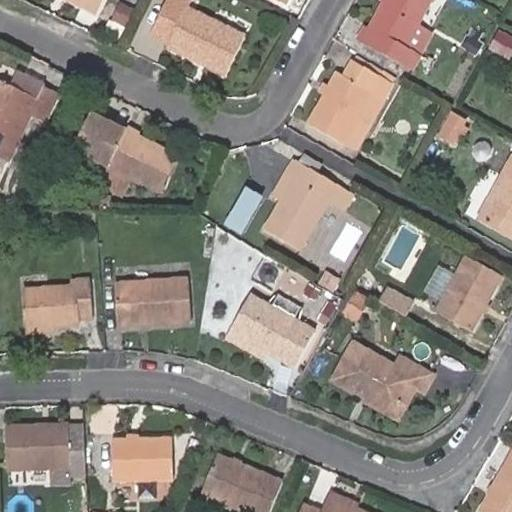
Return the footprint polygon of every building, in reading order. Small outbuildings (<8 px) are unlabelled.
[(108,0),(77,0),(102,12),(108,0)] [(251,40),(191,9),(195,0),(170,0),(154,36),(174,46),(173,48),(231,77),(251,40)] [(423,31),(440,0),(439,0),(386,0),(386,2),(389,6),(368,46),(418,73),(425,58),(412,52),(423,31)] [(425,58),(437,38),(423,31),(412,52),(425,58)] [(359,156),(395,88),(355,66),(344,85),(340,82),(313,131),(359,156)] [(56,92),(41,84),(34,99),(0,83),(0,158),(7,161),(29,114),(43,121),(56,92)] [(107,164),(124,131),(94,118),(78,151),(107,164)] [(450,118),(440,135),(450,141),(460,124),(450,118)] [(177,156),(124,131),(107,164),(160,189),(177,156)] [(26,149),(6,189),(15,193),(34,153),(26,149)] [(297,162),(289,178),(299,183),(284,210),(272,232),(306,248),(328,207),(340,214),(352,191),(297,162)] [(511,173),(484,223),(511,239),(511,173)] [(299,183),(289,178),(275,205),(284,210),(299,183)] [(252,186),(232,225),(249,234),(270,195),(252,186)] [(506,282),(471,262),(441,314),(476,334),(506,282)] [(184,278),(110,283),(114,330),(187,325),(184,278)] [(53,333),(81,332),(80,325),(96,324),(93,285),(78,286),(78,293),(63,295),(26,296),(28,334),(53,333)] [(385,301),(411,314),(418,301),(392,288),(385,301)] [(224,333),(262,355),(289,371),(311,332),(293,322),(263,305),(246,295),(224,333)] [(271,296),(263,305),(293,322),(296,310),(271,296)] [(321,303),(312,322),(321,326),(331,308),(321,303)] [(54,343),(53,333),(28,334),(29,344),(54,343)] [(257,363),(262,355),(224,333),(219,342),(257,363)] [(335,375),(356,386),(360,379),(378,389),(373,396),(399,410),(417,380),(430,388),(439,373),(395,347),(390,356),(358,338),(335,375)] [(360,379),(356,386),(373,396),(378,389),(360,379)] [(77,471),(92,470),(89,426),(74,426),(74,422),(10,426),(13,468),(76,464),(77,471)] [(177,450),(114,445),(110,481),(174,486),(177,450)] [(274,511),(289,480),(227,451),(209,494),(248,511),(274,511)] [(511,511),(511,465),(487,511),(511,511)] [(337,486),(333,495),(360,505),(364,497),(337,486)] [(376,511),(360,505),(333,495),(328,509),(307,501),(302,511),(376,511)]
